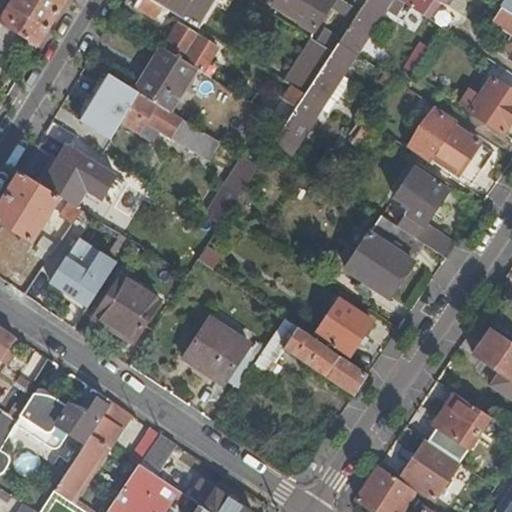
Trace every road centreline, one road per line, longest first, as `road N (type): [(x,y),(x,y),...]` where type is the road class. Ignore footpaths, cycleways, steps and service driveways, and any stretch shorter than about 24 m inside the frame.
road 1 (residential): [(0,301),(310,511)]
road 2 (residential): [(511,215),(313,511)]
road 3 (residential): [(0,156),(96,0)]
